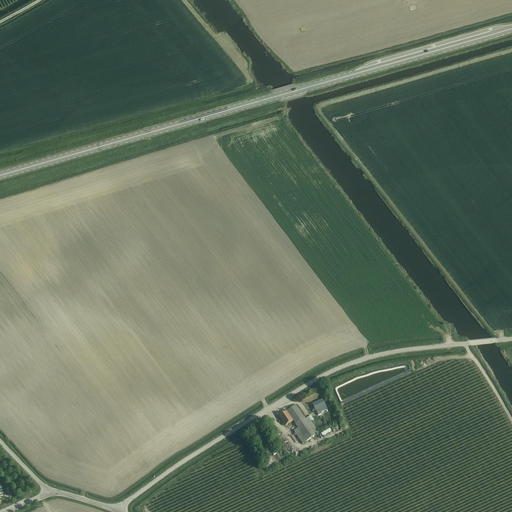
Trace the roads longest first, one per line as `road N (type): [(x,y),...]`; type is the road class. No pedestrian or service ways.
road 1 (secondary): [(0,175),(511,29)]
road 2 (unclassified): [(118,511),(328,373),(385,352),(511,339)]
